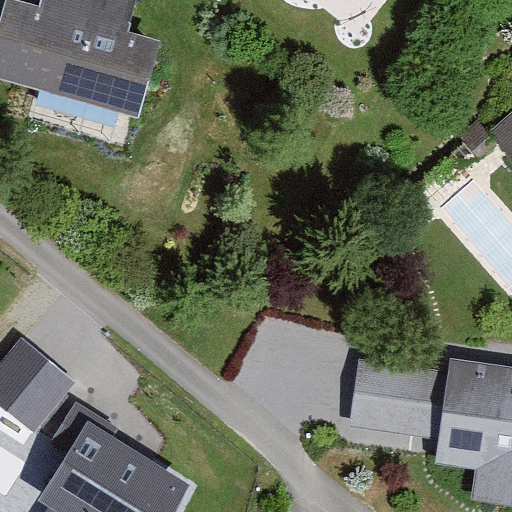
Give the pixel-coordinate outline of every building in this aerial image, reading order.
[(143,0),(45,0),(45,3),(31,0),(12,0),(0,48),(0,80),(149,120),(169,45),(134,36),(143,0)] [(511,128),(500,140),(511,153),(511,128)] [(57,383),(5,342),(0,348),(0,417),(18,431),(57,383)] [(456,375),(365,368),(361,424),(448,430),(445,469),(479,472),(476,507),(511,510),(511,364),(457,361),(456,375)] [(149,511),(171,476),(62,412),(16,489),(54,511),(149,511)]
